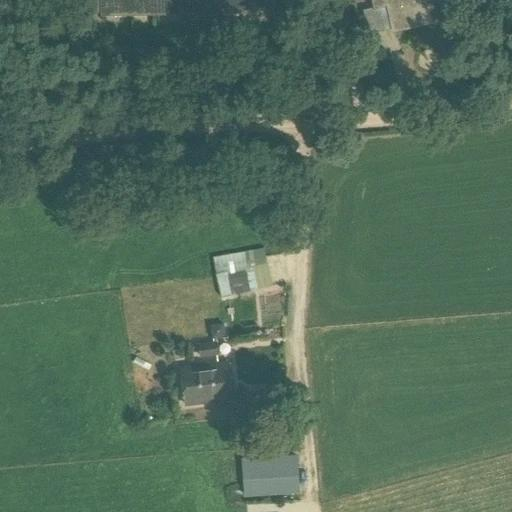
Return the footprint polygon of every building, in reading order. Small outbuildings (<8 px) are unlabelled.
[(85,0),(86,13),(102,13),(102,15),(273,12),(272,0),(85,0)] [(372,0),(374,8),(387,5),(393,31),(450,19),(445,0),(372,0)] [(243,260),(214,266),(222,302),(240,298),(240,292),(249,290),(248,288),(273,283),(266,255),(264,247),(241,252),(243,260)] [(224,336),(223,324),(211,325),(213,338),(224,336)] [(216,342),(200,345),(201,356),(217,354),(216,342)] [(227,362),(181,368),(186,405),(232,399),(227,362)] [(268,431),(259,432),(260,448),(287,446),(283,395),(259,397),(261,425),(267,425),(268,431)] [(298,493),(295,456),(243,459),(245,496),(298,493)]
